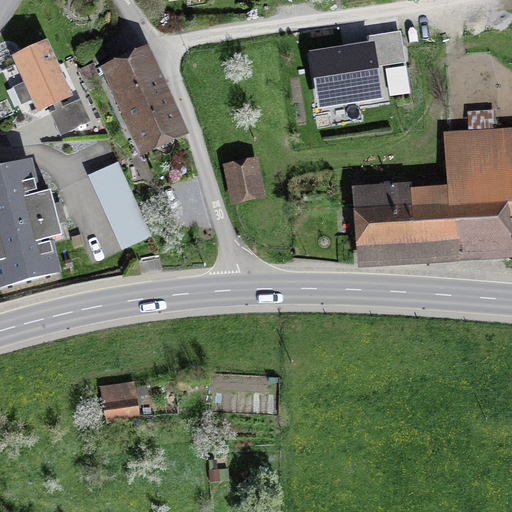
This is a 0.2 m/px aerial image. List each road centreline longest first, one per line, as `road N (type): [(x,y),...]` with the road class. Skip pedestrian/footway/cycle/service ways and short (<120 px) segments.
road 1 (residential): [(154,59),(192,39),(470,0)]
road 2 (secondary): [(511,302),(243,288)]
road 3 (secondary): [(243,288),(135,300),(0,331)]
road 4 (residential): [(154,59),(191,125),(243,288)]
